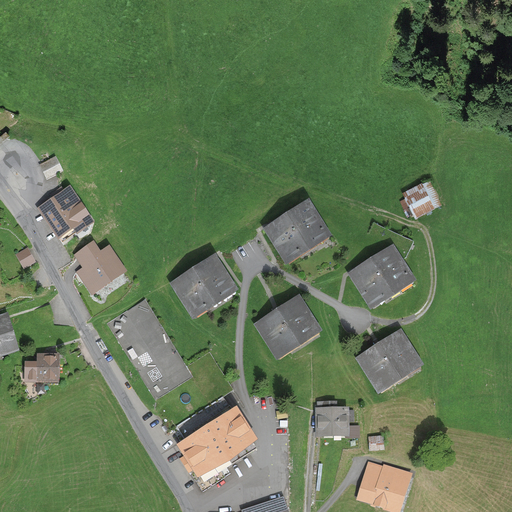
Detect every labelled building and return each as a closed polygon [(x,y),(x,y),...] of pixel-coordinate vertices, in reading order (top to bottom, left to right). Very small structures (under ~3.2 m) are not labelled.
[(39,166),(47,180),(63,173),(56,158),(39,166)] [(441,208),(430,183),(403,195),(415,220),(441,208)] [(70,189),(38,210),(59,241),(74,231),(77,236),(94,225),(70,189)] [(307,206),(268,231),(287,261),(327,236),(307,206)] [(373,223),(368,233),(409,252),(413,242),(373,223)] [(96,260),(76,273),(92,296),(126,274),(109,248),(94,258),(96,260)] [(16,256),(23,269),(34,263),(28,250),(16,256)] [(392,250),(352,276),(371,306),(411,281),(392,250)] [(214,260),(174,286),(194,316),(233,291),(214,260)] [(179,376),(189,376),(190,369),(146,299),(122,314),(121,327),(126,334),(121,338),(132,357),(142,357),(142,371),(150,383),(163,384),(163,379),(176,379),(166,384),(179,384),(179,376)] [(298,301),(258,326),(278,357),(317,332),(298,301)] [(0,317),(0,357),(19,352),(8,315),(0,317)] [(399,335),(360,360),(379,391),(419,365),(399,335)] [(24,363),(24,383),(59,384),(59,356),(37,356),(37,363),(24,363)] [(219,400),(176,427),(182,437),(187,444),(177,450),(183,459),(180,461),(189,475),(192,473),(199,483),(259,445),(237,412),(234,414),(229,407),(225,410),(219,400)] [(316,403),(317,439),(349,438),(349,422),(354,422),(354,410),(337,411),(337,403),(316,403)] [(369,452),(384,451),(383,437),(368,438),(369,452)] [(368,462),(361,485),(405,499),(412,476),(368,462)] [(357,501),(388,511),(400,511),(405,499),(361,485),(357,501)] [(285,490),(242,506),(243,511),(276,511),(291,507),(285,490)]
